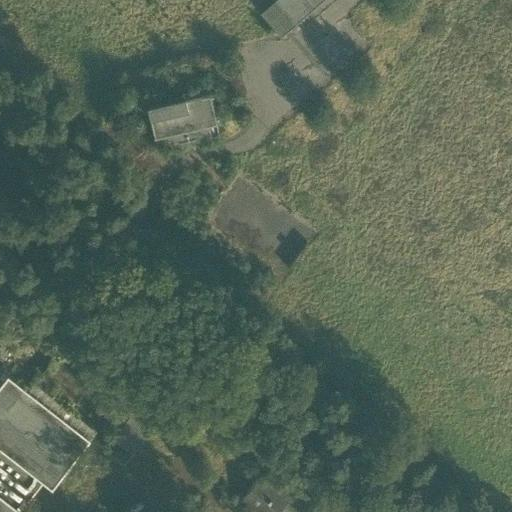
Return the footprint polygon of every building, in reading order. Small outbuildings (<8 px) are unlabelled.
[(284,35),(321,0),(274,0),(263,11),(284,35)] [(223,117),(215,86),(151,103),(158,133),(168,131),(171,143),(213,133),(210,120),(223,117)] [(0,511),(25,511),(47,485),(58,491),(103,434),(40,385),(34,391),(16,377),(0,396),(0,511)] [(262,511),(302,511),(306,508),(265,472),(244,496),(262,511)] [(119,511),(157,511),(150,497),(119,511)]
